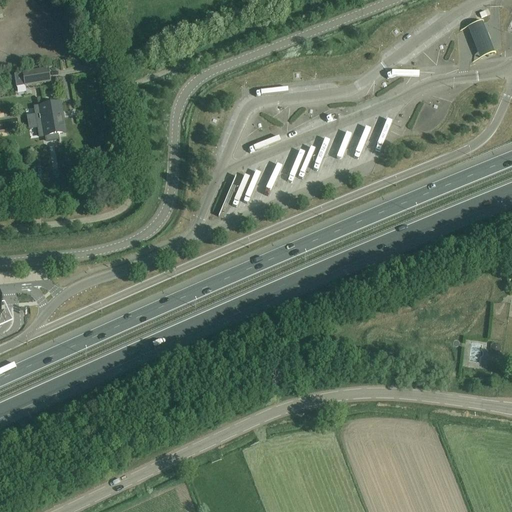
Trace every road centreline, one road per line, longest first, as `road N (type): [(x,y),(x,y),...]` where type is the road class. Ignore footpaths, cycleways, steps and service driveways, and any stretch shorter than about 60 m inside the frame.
road 1 (motorway): [(0,410),(511,190)]
road 2 (motorway): [(511,158),(0,378)]
road 3 (unclassified): [(0,263),(100,253),(143,235),(167,206),(175,116),(188,88),(217,69),(398,0)]
road 4 (tertiary): [(511,408),(393,393),(310,401),(65,511)]
